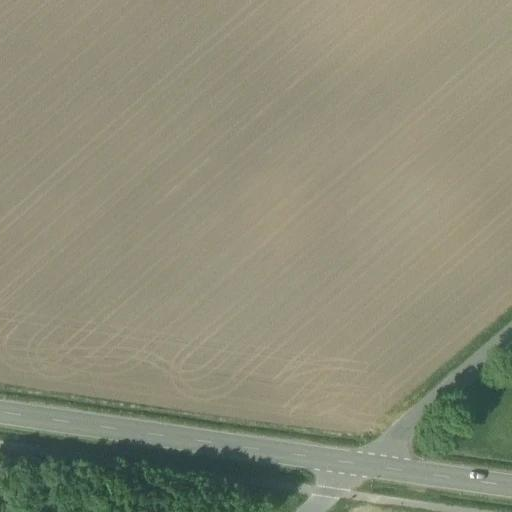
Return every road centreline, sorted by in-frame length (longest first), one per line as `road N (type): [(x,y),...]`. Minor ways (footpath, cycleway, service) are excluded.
road 1 (secondary): [(356,464),(0,413)]
road 2 (unclassified): [(511,328),(356,464)]
road 3 (secondary): [(511,486),(356,464)]
